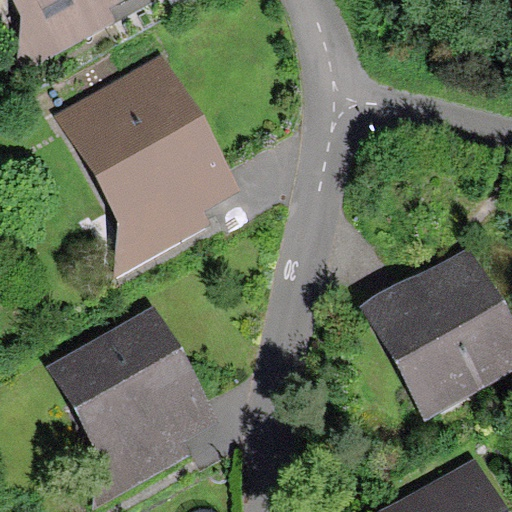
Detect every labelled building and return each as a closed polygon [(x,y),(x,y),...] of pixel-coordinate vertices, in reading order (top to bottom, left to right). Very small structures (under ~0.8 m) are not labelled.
[(7,0),(32,45),(116,0),(7,0)] [(154,81),(65,128),(134,259),(223,212),(154,81)] [(511,303),(495,262),(374,311),(420,422),(511,384),(511,303)] [(144,336),(58,385),(111,478),(197,430),(144,336)] [(511,511),(511,505),(495,466),(388,511),(511,511)]
